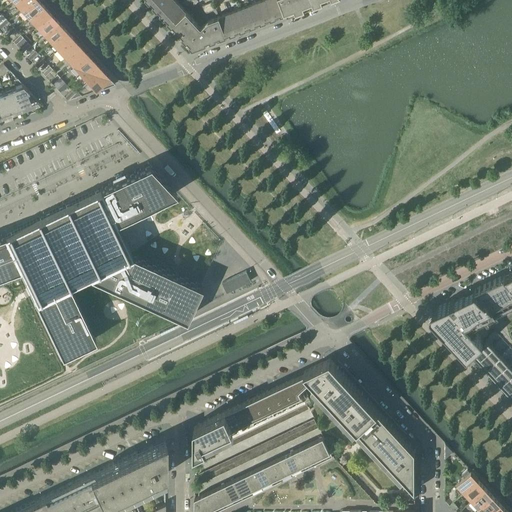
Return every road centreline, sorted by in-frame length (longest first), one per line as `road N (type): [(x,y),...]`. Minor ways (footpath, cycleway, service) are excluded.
road 1 (unclassified): [(329,339),(111,96)]
road 2 (unclassified): [(111,96),(363,1)]
road 3 (unclassified): [(329,339),(511,252)]
road 4 (residential): [(432,497),(429,445),(329,339)]
road 5 (residential): [(0,495),(176,411)]
road 6 (residential): [(176,411),(329,339)]
